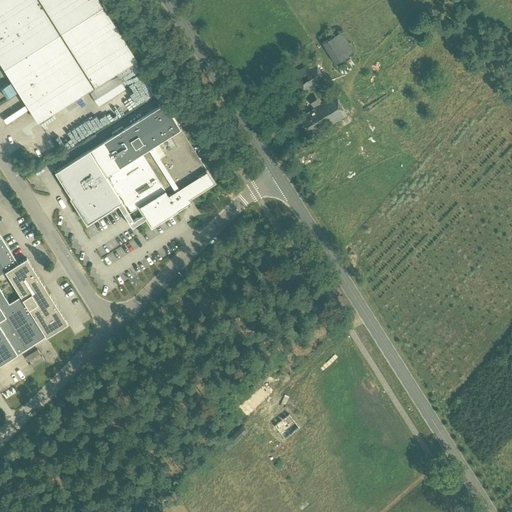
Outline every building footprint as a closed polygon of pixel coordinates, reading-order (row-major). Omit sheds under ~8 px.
[(0,0),(0,61),(12,81),(7,85),(6,84),(3,85),(4,87),(0,89),(7,99),(19,91),(38,122),(136,60),(98,0),(0,0)] [(321,44),(334,66),(355,52),(341,32),(321,44)] [(292,74),(313,108),(319,104),(313,95),(327,87),(324,83),(325,82),(313,61),(292,74)] [(324,101),(319,104),(313,108),(314,109),(299,118),(310,135),(324,126),(325,128),(346,115),(330,89),(321,95),(324,101)] [(213,182),(164,104),(54,173),(87,224),(112,208),(113,208),(118,205),(118,204),(121,202),(128,214),(139,207),(151,227),(184,206),(184,207),(188,205),(189,205),(188,203),(186,199),(192,196),(192,195),(213,182)] [(330,143),(330,155),(322,155),(322,173),(332,173),(332,163),(338,163),(338,151),(334,151),(334,146),(341,146),(341,143),(330,143)] [(0,365),(34,345),(67,323),(45,287),(27,258),(18,264),(0,235),(0,365)] [(274,426),(284,439),(299,427),(289,415),(274,426)] [(233,433),(222,445),(227,450),(239,439),(233,433)]
